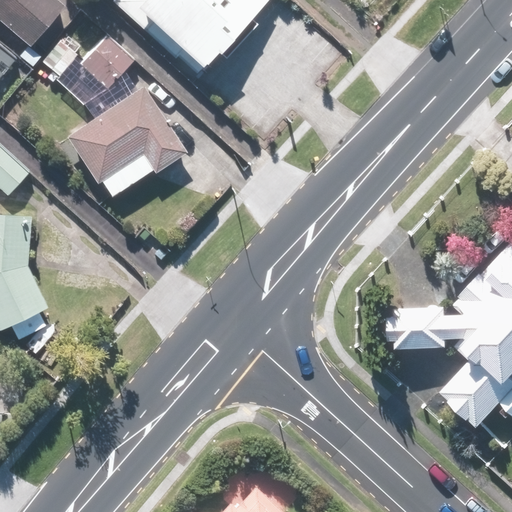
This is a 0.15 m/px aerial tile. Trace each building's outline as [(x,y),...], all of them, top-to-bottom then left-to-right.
[(0,0),(0,8),(36,41),(71,3),(68,0),(0,0)] [(250,14),(236,0),(105,0),(181,79),(250,14)] [(0,32),(0,78),(23,52),(0,32)] [(140,57),(112,32),(85,62),(112,87),(140,57)] [(84,52),(63,35),(46,58),(67,74),(84,52)] [(194,149),(150,81),(71,131),(112,196),(160,165),(162,169),(194,149)] [(32,172),(0,142),(0,181),(13,193),(32,172)] [(34,261),(35,211),(0,210),(0,307),(9,326),(15,323),(25,340),(55,324),(45,306),(55,301),(34,261)] [(475,427),(495,405),(511,421),(511,420),(511,245),(509,242),(450,305),(462,317),(439,317),(439,311),(387,310),(386,349),(442,350),(442,341),(461,342),(453,350),(466,363),(439,393),(475,427)] [(294,511),(253,473),(229,498),(233,501),(222,511),(211,511),(209,509),(205,511),(294,511)]
